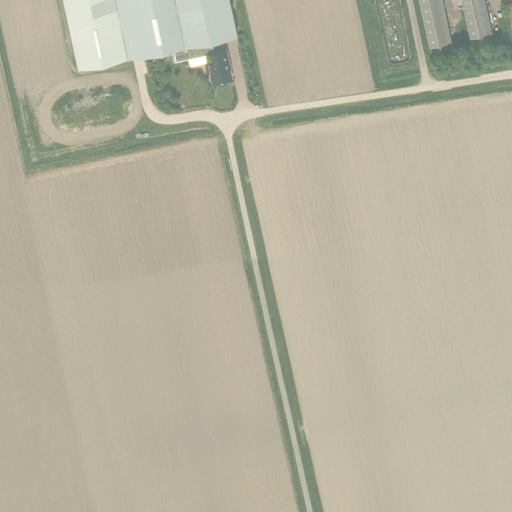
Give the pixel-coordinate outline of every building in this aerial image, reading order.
[(115,0),(63,0),(79,69),(128,58),(115,0)] [(174,0),(115,0),(128,58),(173,49),(184,46),(174,0)] [(228,0),(174,0),(184,46),(211,41),(236,35),(228,0)] [(418,0),(429,46),(451,41),(442,0),(418,0)] [(461,0),(469,37),(492,32),(484,0),(461,0)] [(184,46),(173,49),(176,60),(205,54),(213,52),(211,41),(184,46)] [(207,63),(205,63),(207,73),(210,72),(212,82),(231,78),(229,68),(230,68),(226,49),(213,52),(205,54),(207,63)]
